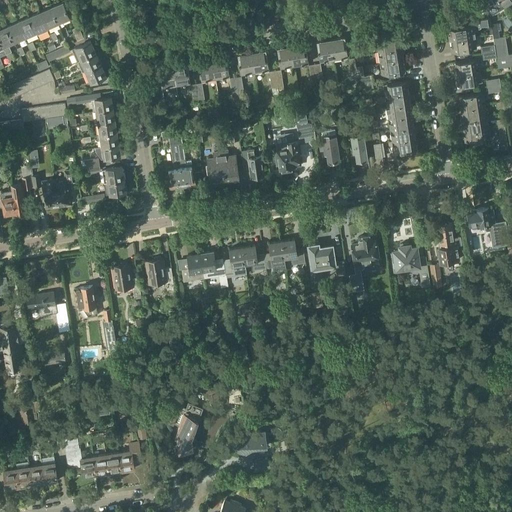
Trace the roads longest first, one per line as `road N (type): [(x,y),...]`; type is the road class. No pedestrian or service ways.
road 1 (tertiary): [(155,223),(446,179)]
road 2 (residential): [(127,50),(415,0)]
road 3 (residential): [(446,179),(418,0)]
road 4 (residential): [(155,223),(127,50)]
road 5 (tertiary): [(0,247),(155,223)]
road 6 (residential): [(71,511),(195,492)]
